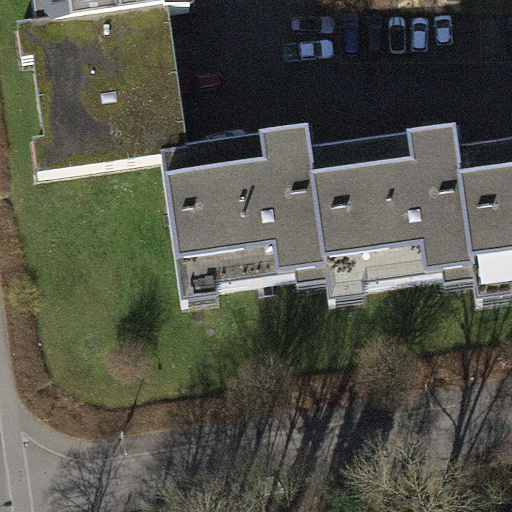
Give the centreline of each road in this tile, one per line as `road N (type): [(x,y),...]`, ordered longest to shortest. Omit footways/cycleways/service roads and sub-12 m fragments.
road 1 (residential): [(8,511),(511,427)]
road 2 (residential): [(248,0),(252,85),(511,86)]
